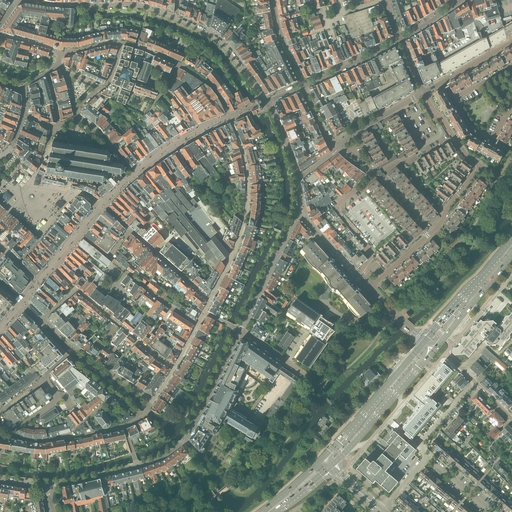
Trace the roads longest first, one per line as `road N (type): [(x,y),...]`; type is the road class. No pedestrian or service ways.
road 1 (residential): [(369,288),(434,230),(480,165),(423,92)]
road 2 (residential): [(196,325),(109,258),(130,231),(209,299)]
road 3 (residential): [(123,427),(44,440),(8,433),(56,400),(47,373),(67,357)]
road 4 (residential): [(229,118),(247,202),(209,299)]
road 5 (residential): [(136,466),(186,437),(240,330)]
road 6 (residential): [(173,369),(74,289),(43,319)]
road 7 (residential): [(174,19),(132,6),(18,0)]
road 8 (secondary): [(423,342),(321,460)]
road 9 (residential): [(340,145),(370,173),(337,206),(370,259)]
road 10 (residential): [(150,402),(43,319)]
road 11 (residential): [(240,330),(302,214)]
road 12 (residential): [(265,102),(219,42),(174,19)]
